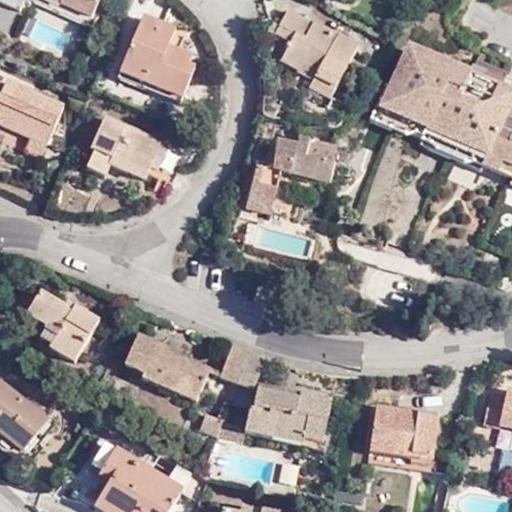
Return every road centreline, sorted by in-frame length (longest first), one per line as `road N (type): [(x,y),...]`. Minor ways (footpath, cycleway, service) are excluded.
road 1 (residential): [(511,340),(331,350),(225,319),(124,273)]
road 2 (residential): [(124,273),(206,191),(240,109),(222,0)]
road 3 (residential): [(124,273),(26,229),(0,231)]
